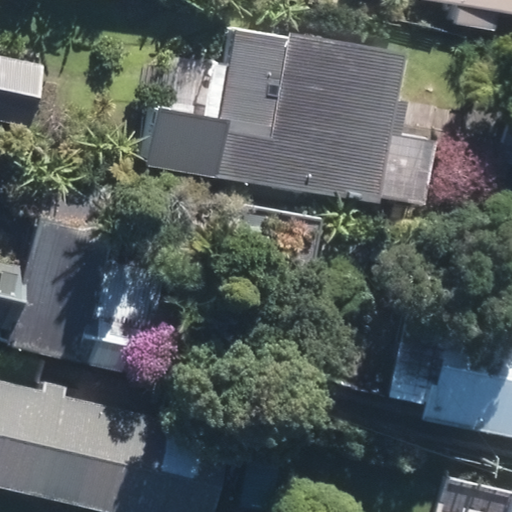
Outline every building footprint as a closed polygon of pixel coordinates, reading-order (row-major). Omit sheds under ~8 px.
[(161,84),(148,144),(422,204),(441,119),(395,108),(410,40),(297,15),(287,59),(223,45),(212,95),(161,84)] [(42,63),(0,54),(0,103),(32,110),(42,63)] [(511,99),(500,152),(511,155),(511,99)] [(185,205),(49,173),(11,333),(146,365),(185,205)] [(318,213),(246,200),(228,293),(301,306),(318,213)] [(373,225),(326,218),(320,255),(367,263),(373,225)] [(27,256),(0,249),(0,288),(17,293),(27,256)] [(511,311),(411,290),(390,385),(424,392),(421,403),(511,422),(511,311)] [(207,511),(229,426),(0,368),(0,467),(179,511),(207,511)]
